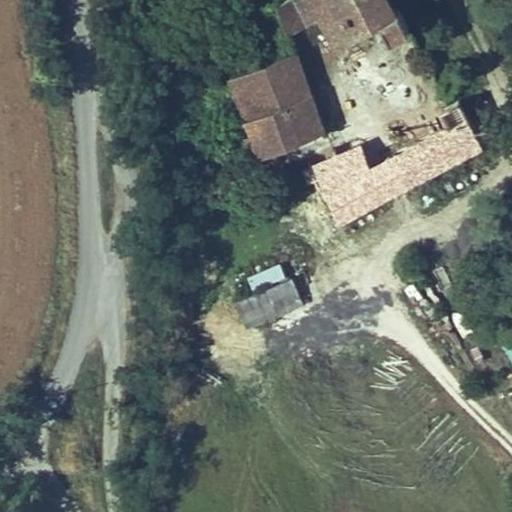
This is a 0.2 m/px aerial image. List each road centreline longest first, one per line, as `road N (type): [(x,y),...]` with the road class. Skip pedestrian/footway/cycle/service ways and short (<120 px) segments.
road 1 (unclassified): [(56,389),(85,282),(72,0)]
road 2 (unclassified): [(333,254),(511,444)]
road 3 (unclassified): [(71,511),(53,441),(56,389)]
